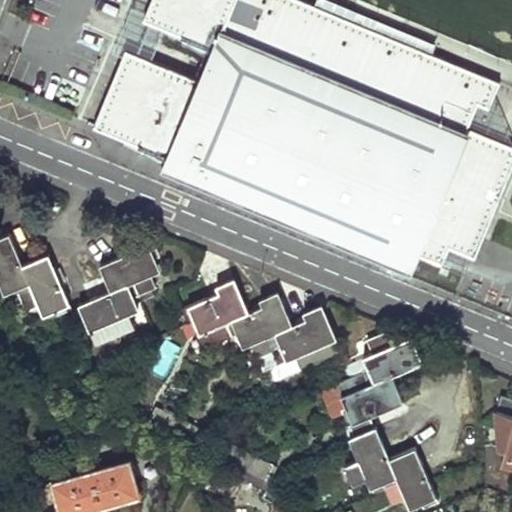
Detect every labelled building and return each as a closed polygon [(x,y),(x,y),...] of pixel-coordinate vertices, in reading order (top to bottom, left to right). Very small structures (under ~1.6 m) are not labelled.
[(121,54),(92,125),(167,155),(163,164),(409,266),(414,253),(462,273),(470,256),(473,257),(511,162),(511,145),(492,96),(498,80),(431,52),(436,42),(335,0),(314,0),(313,3),(306,0),(149,0),(145,11),(131,4),(111,49),(121,54)] [(0,282),(12,278),(16,287),(29,282),(22,264),(8,233),(0,236),(0,282)] [(123,253),(98,263),(110,290),(127,282),(133,296),(156,286),(151,274),(160,270),(148,242),(123,253)] [(48,300),(54,315),(71,308),(59,279),(48,253),(22,264),(29,282),(16,287),(25,310),(48,300)] [(198,332),(247,311),(233,276),(213,284),(216,292),(180,307),(187,323),(193,320),(198,332)] [(127,282),(110,290),(93,297),(77,304),(94,343),(133,326),(128,313),(138,308),(133,296),(127,282)] [(250,341),(291,324),(276,289),(266,293),(258,297),(261,305),(247,311),(198,332),(194,334),(200,348),(235,333),(240,346),(250,341)] [(304,317),(291,324),(250,341),(265,373),(272,376),(281,376),(337,352),(332,340),(336,338),(320,302),(310,306),(301,310),(304,317)] [(373,382),(390,375),(423,360),(411,333),(390,343),(385,330),(367,338),(372,351),(362,355),(367,368),(373,382)] [(373,382),(367,368),(346,378),(357,404),(347,408),(353,422),(402,401),(396,387),(390,375),(373,382)] [(105,390),(99,403),(114,410),(120,397),(105,390)] [(511,466),(511,396),(501,394),(496,410),(499,449),(505,451),(501,463),(511,466)] [(143,429),(166,440),(178,415),(156,404),(143,429)] [(93,416),(79,409),(73,420),(88,428),(93,416)] [(166,440),(188,451),(200,427),(178,415),(166,440)] [(108,424),(93,416),(88,428),(103,435),(108,424)] [(378,472),(382,481),(396,475),(388,458),(381,441),(374,426),(348,437),(358,459),(345,464),(353,483),(378,472)] [(254,453),(232,442),(224,456),(247,468),(254,453)] [(396,475),(382,481),(392,503),(411,494),(416,505),(435,496),(425,473),(414,447),(388,458),(396,475)] [(277,465),(254,453),(247,468),(270,479),(277,465)] [(100,505),(139,494),(129,459),(90,470),(100,505)] [(59,511),(73,511),(100,505),(90,470),(51,480),(59,511)]
